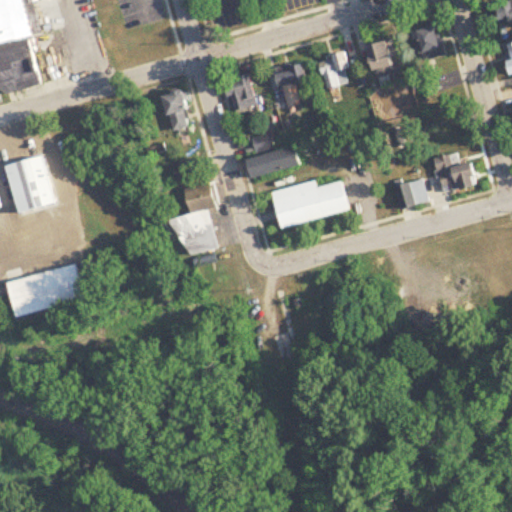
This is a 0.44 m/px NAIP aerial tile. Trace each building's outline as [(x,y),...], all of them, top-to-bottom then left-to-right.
[(0,0),(0,84),(3,95),(75,77),(63,30),(45,34),(39,8),(59,3),(58,0),(0,0)] [(499,28),(511,24),(511,2),(493,9),(499,28)] [(448,56),(437,28),(420,34),(431,62),(448,56)] [(403,74),(393,41),(371,48),(380,80),(403,74)] [(323,60),(329,92),(351,87),(348,72),(354,71),(351,55),(323,60)] [(288,109),(304,106),(299,86),(312,82),(308,65),(279,72),(288,109)] [(258,107),(253,76),(230,79),(235,111),(258,107)] [(166,96),(176,132),(196,126),(185,90),(166,96)] [(276,146),(274,134),(254,138),(257,150),(276,146)] [(252,159),(256,178),(306,166),(302,147),(252,159)] [(437,159),(442,194),(481,187),(478,165),(463,167),(461,155),(437,159)] [(61,205),(49,157),(11,166),(23,214),(61,205)] [(398,188),(404,210),(432,203),(426,180),(398,188)] [(321,188),(319,182),(276,192),(284,229),(354,212),(346,182),(321,188)] [(226,260),(215,211),(223,210),(216,183),(190,189),(195,215),(178,219),(190,268),(226,260)] [(11,282),(19,317),(89,301),(81,266),(11,282)]
